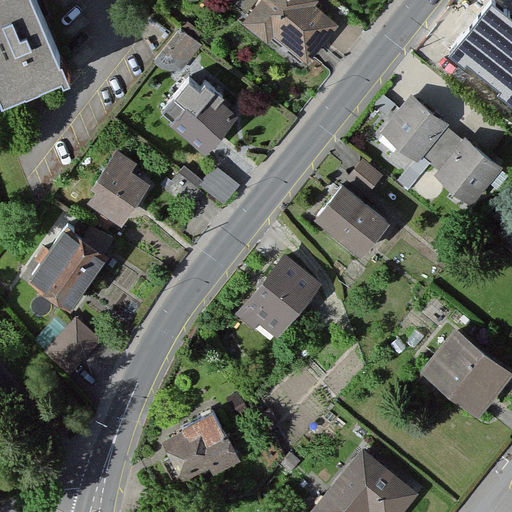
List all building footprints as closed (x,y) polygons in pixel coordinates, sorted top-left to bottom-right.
[(0,0),(0,83),(5,94),(69,67),(39,0),(0,0)] [(258,0),(241,23),(277,51),(285,41),(309,59),(341,20),(318,1),(319,0),(258,0)] [(511,51),(511,0),(493,0),(461,42),(497,70),(511,51)] [(200,82),(188,72),(161,105),(171,113),(168,117),(204,146),(234,109),(221,98),(225,92),(205,76),(200,82)] [(387,132),(477,204),(507,167),(417,94),(387,132)] [(138,157),(116,143),(92,180),(100,186),(91,199),(123,219),(151,175),(134,164),(138,157)] [(386,177),(366,162),(352,180),(372,195),(386,177)] [(215,164),(200,184),(224,202),(239,183),(215,164)] [(399,222),(346,185),(321,220),(374,257),(399,222)] [(109,247),(64,218),(29,272),(75,301),(109,247)] [(282,251),(234,313),(260,333),(264,328),(269,332),(272,328),(287,340),(328,287),(282,251)] [(101,337),(76,317),(48,350),(72,371),(101,337)] [(501,369),(445,325),(410,368),(465,413),(501,369)] [(190,433),(174,441),(191,480),(221,466),(224,473),(251,461),(229,412),(189,430),(190,433)] [(353,446),(302,510),(304,511),(395,511),(412,492),(353,446)]
